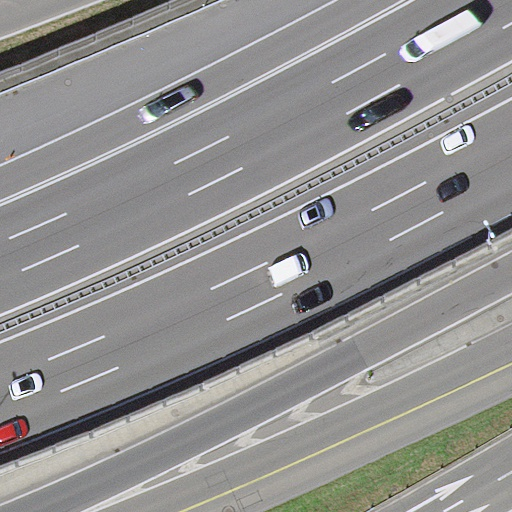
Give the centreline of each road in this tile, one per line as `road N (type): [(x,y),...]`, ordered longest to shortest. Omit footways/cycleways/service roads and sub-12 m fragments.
road 1 (motorway): [(511,3),(180,178),(0,260)]
road 2 (motorway): [(0,397),(236,297),(511,157)]
road 3 (motorway): [(51,511),(511,270)]
road 4 (motorway): [(370,0),(149,115),(0,217)]
road 5 (primary): [(181,511),(511,363)]
